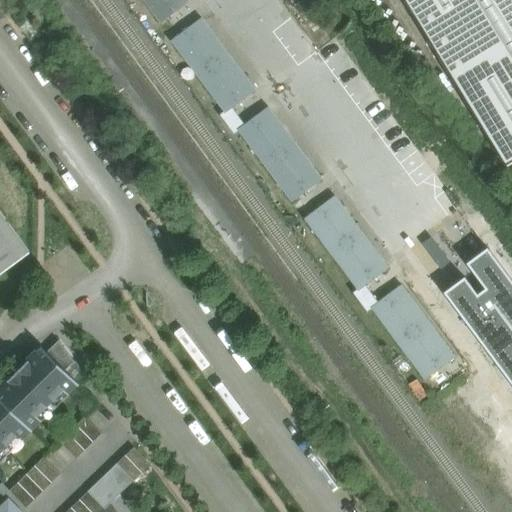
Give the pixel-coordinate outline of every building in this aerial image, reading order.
[(188,0),(143,0),(160,22),(188,0)] [(511,161),(511,0),(407,0),(508,164),(511,161)] [(255,89),(202,20),(172,42),(224,112),(255,89)] [(321,178),(269,109),(239,131),(291,201),(321,178)] [(388,267),(336,198),(306,220),(357,289),(388,267)] [(0,273),(29,252),(0,212),(0,273)] [(511,274),(487,242),(454,266),(460,274),(434,293),(511,396),(511,274)] [(454,356),(402,286),(372,309),(424,378),(454,356)] [(59,341),(47,352),(65,370),(74,362),(59,341)] [(46,354),(34,366),(28,360),(18,370),(55,408),(56,407),(51,402),(63,390),(67,394),(77,385),(78,385),(79,384),(65,370),(47,352),(41,346),(40,347),(46,354)] [(55,408),(18,370),(7,380),(13,386),(1,398),(0,397),(0,398),(32,431),(32,430),(41,420),(37,416),(50,403),(55,408)] [(0,445),(8,454),(9,453),(4,448),(17,436),(21,440),(30,431),(31,432),(32,431),(0,398),(0,445)] [(85,417),(59,442),(76,459),(101,434),(85,417)] [(8,454),(0,445),(0,451),(3,449),(8,454)] [(134,447),(117,464),(133,481),(150,465),(134,447)] [(43,458),(9,491),(26,508),(60,475),(43,458)] [(133,481),(117,464),(88,492),(105,509),(133,481)] [(88,492),(66,511),(101,511),(105,509),(88,492)] [(21,511),(8,499),(0,506),(0,511),(21,511)] [(102,511),(117,511),(111,503),(107,507),(102,511)]
